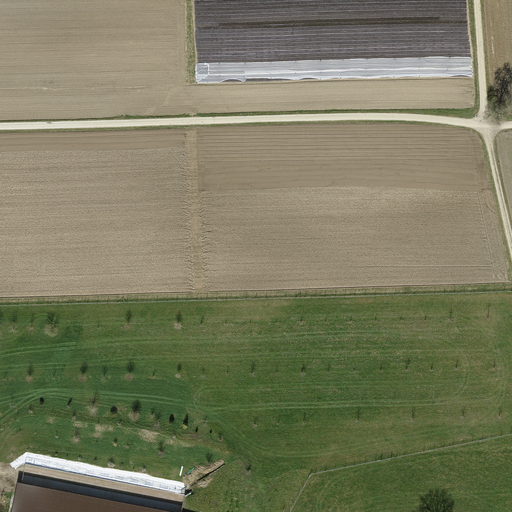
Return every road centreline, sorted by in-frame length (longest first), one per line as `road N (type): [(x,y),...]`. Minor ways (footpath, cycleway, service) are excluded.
road 1 (track): [(0,126),(388,116),(487,125)]
road 2 (track): [(480,0),(487,125)]
